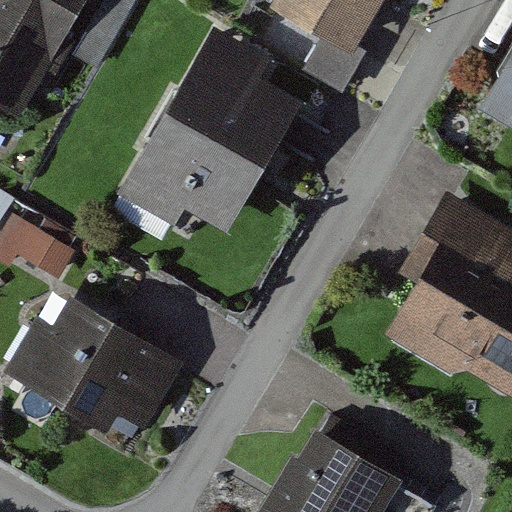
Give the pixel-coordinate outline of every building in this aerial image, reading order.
[(0,0),(0,92),(26,110),(98,0),(0,0)] [(387,0),(283,0),(282,2),(359,48),(387,0)] [(310,90),(217,34),(130,181),(224,236),(288,127),(310,90)] [(511,76),(495,110),(511,118),(511,76)] [(0,222),(0,229),(62,260),(84,215),(20,183),(0,222)] [(511,232),(511,230),(450,192),(421,240),(442,253),(393,331),(511,404),(511,271),(495,261),(511,232)] [(185,360),(69,294),(20,380),(136,446),(185,360)] [(390,511),(409,483),(316,426),(263,511),(390,511)]
